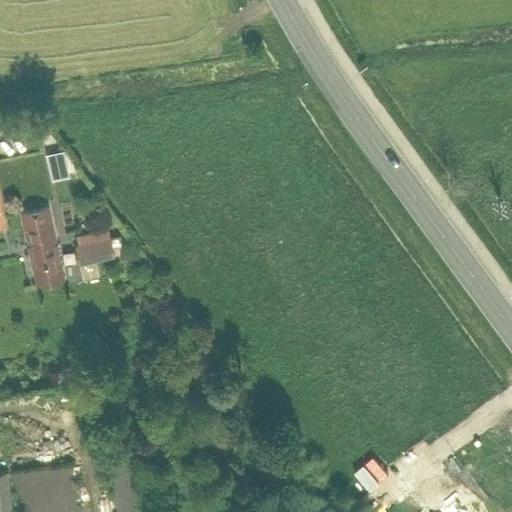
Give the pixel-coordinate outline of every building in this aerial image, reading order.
[(20,210),(22,224),(35,283),(63,277),(48,204),(20,210)] [(75,243),(78,261),(113,254),(109,236),(107,227),(76,233),(78,243),(75,243)] [(13,511),(8,469),(0,469),(0,511),(13,511)] [(511,510),(511,511),(511,484),(502,492),(511,505),(511,510)] [(459,511),(450,501),(437,511),(459,511)]
